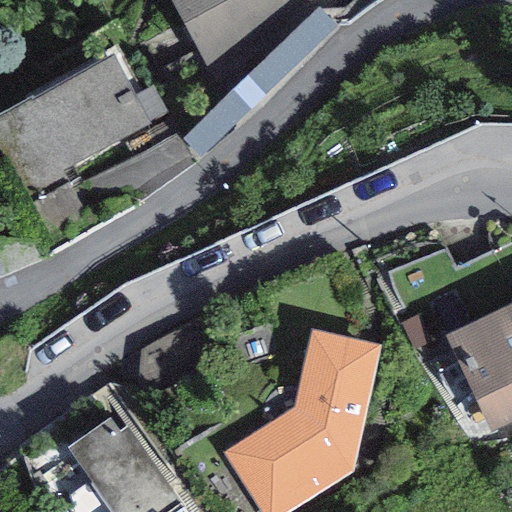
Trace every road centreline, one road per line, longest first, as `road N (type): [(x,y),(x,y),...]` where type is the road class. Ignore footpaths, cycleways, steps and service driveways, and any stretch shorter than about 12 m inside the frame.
road 1 (residential): [(511,197),(406,206),(263,264),(137,326),(0,419)]
road 2 (residential): [(421,0),(374,22),(196,183),(0,305)]
